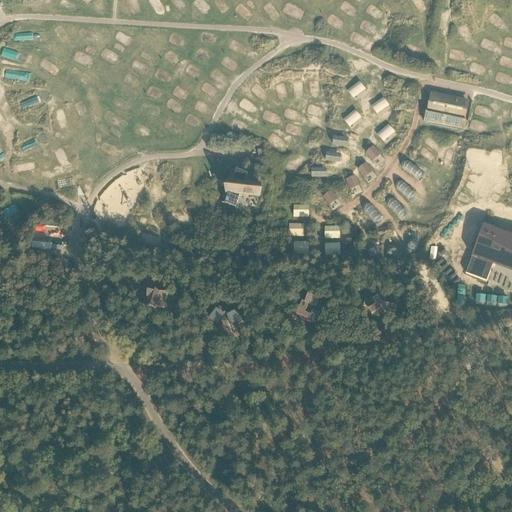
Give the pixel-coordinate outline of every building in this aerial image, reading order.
[(17,52),(4,48),(2,55),(25,62),(28,55),(17,52)] [(353,99),(366,90),(359,81),(346,90),(353,99)] [(461,120),(465,102),(433,96),(429,113),(425,113),(423,123),(463,131),(465,121),(461,120)] [(37,97),(21,103),(22,108),(39,102),(37,97)] [(370,105),(376,114),(390,106),(383,97),(370,105)] [(349,127),(362,118),(355,109),(343,119),(349,127)] [(383,142),(395,132),(388,124),(376,134),(383,142)] [(228,194),(225,204),(235,207),(239,195),(258,196),(259,185),(243,184),(246,174),(240,172),(236,171),(232,183),(227,183),(226,194),(228,194)] [(2,209),(5,217),(19,211),(16,204),(2,209)] [(469,262),(465,274),(486,282),(492,265),(493,263),(511,269),(511,239),(481,229),(481,230),(469,262)] [(146,299),(143,307),(150,307),(154,310),(155,307),(164,310),(165,301),(168,293),(159,294),(154,291),(154,293),(146,291),(146,299)] [(373,302),(364,300),(363,306),(372,308),(368,311),(371,316),(378,311),(381,316),(387,312),(386,311),(395,313),(396,307),(383,304),(385,295),(379,294),(378,299),(377,297),(372,301),(373,302)] [(317,300),(307,296),(304,303),(301,302),(299,309),(296,316),(300,318),(299,319),(314,325),(318,315),(317,314),(321,304),(316,302),(317,300)] [(219,307),(209,320),(216,325),(223,318),(227,320),(232,328),(243,322),(234,312),(228,315),(219,307)] [(238,394),(232,394),(239,402),(239,403),(240,403),(241,403),(242,403),(242,402),(242,401),(242,397),(249,397),(256,391),(251,385),(251,384),(250,384),(249,384),(248,384),(248,385),(248,386),(246,386),(246,381),(237,389),(236,389),(236,390),(236,391),(236,392),(237,392),(238,392),(238,393),(238,394)] [(300,398),(298,405),(309,412),(312,403),(310,391),(303,392),(300,398)] [(201,410),(201,420),(207,420),(204,422),(209,431),(218,426),(213,417),(211,418),(211,410),(201,410)] [(239,438),(240,438),(242,439),(242,440),(241,440),(240,441),(240,442),(240,443),(240,444),(240,445),(240,446),(241,447),(242,448),(243,448),(249,446),(250,445),(250,444),(247,442),(248,441),(249,440),(249,439),(250,438),(250,437),(250,435),(244,432),(243,433),(242,433),(242,434),(241,435),(240,436),(240,437),(239,438)] [(303,440),(299,444),(299,445),(300,446),(300,447),(301,448),(302,449),(303,450),(304,450),(306,448),(306,449),(307,450),(308,451),(309,451),(310,451),(311,451),(312,451),(313,450),(314,449),(314,443),(313,442),(312,442),(311,441),(309,443),(309,442),(308,442),(307,441),(305,440),(304,440),(303,440)] [(270,446),(270,447),(270,448),(270,449),(270,450),(271,451),(271,452),(272,453),(273,453),(275,452),(275,453),(276,454),(276,455),(277,455),(277,456),(278,456),(279,456),(280,456),(281,456),(282,456),(284,450),(284,449),(283,448),(282,447),(280,449),(280,447),(279,446),(278,445),(278,444),(277,443),(275,443),(270,446)] [(341,458),(337,465),(345,474),(351,467),(353,455),(345,454),(341,458)] [(358,496),(357,508),(366,507),(376,500),(372,493),(366,493),(358,496)] [(294,496),(284,496),(285,506),(291,506),(288,507),(291,511),(299,511),(302,511),(297,502),(295,504),(294,496)]
